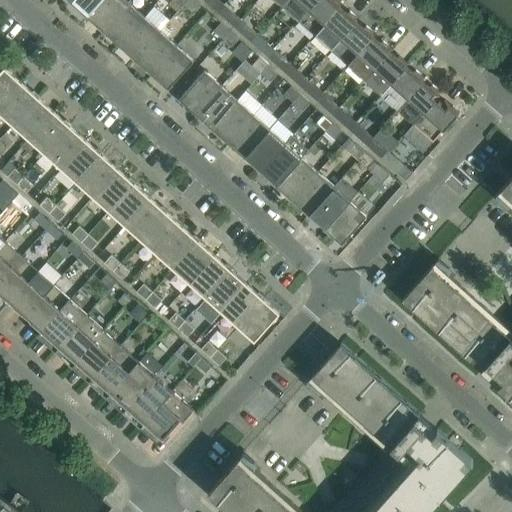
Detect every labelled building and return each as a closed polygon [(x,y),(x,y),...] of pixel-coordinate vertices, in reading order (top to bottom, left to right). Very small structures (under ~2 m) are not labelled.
[(87,15),(100,0),(71,0),(71,1),(87,15)] [(103,29),(129,1),(127,0),(100,0),(87,15),(103,29)] [(194,12),(200,4),(196,0),(187,0),(184,3),(194,12)] [(224,3),(220,0),(205,0),(217,11),(224,3)] [(299,19),(315,0),(286,0),(282,5),(299,19)] [(315,34),(341,5),(339,4),(341,2),(338,0),(315,0),(299,19),(315,34)] [(119,44),(145,15),(129,1),(103,29),(119,44)] [(241,18),(224,3),(217,11),(234,26),(241,18)] [(331,49),(357,20),(355,19),(357,16),(350,10),(348,12),(341,5),(315,34),(331,49)] [(135,58),(161,30),(145,15),(119,44),(135,58)] [(257,33),(241,18),(234,26),(250,40),(257,33)] [(348,64),(374,35),(372,33),(374,31),(366,24),(364,27),(357,20),(331,49),(348,64)] [(230,30),(221,22),(214,30),(223,38),(230,30)] [(152,73),(177,44),(161,30),(135,58),(152,73)] [(232,46),(239,38),(230,30),(223,38),(232,46)] [(274,47),(257,33),(250,40),(267,55),(274,47)] [(364,78),(390,49),(388,48),(390,46),(383,39),(381,41),(374,35),(348,64),(364,78)] [(194,59),(177,44),(152,73),(168,88),(194,59)] [(290,62),(274,47),(267,55),(283,70),(290,62)] [(381,93),(407,64),(405,63),(407,60),(399,54),(397,56),(390,49),(364,78),(381,93)] [(261,72),(268,64),(259,56),(252,64),(261,72)] [(307,77),(290,62),(283,70),(300,84),(307,77)] [(277,73),(268,64),(261,72),(270,80),(277,73)] [(397,108),(423,79),(421,77),(423,75),(416,68),(414,71),(407,64),(381,93),(397,108)] [(0,105),(22,81),(5,66),(0,71),(0,105)] [(196,113),(222,84),(205,69),(179,98),(196,113)] [(323,92),(307,77),(300,84),(317,99),(323,92)] [(414,122),(439,93),(438,92),(440,90),(432,83),(430,85),(423,79),(397,108),(414,122)] [(0,113),(12,124),(38,95),(22,81),(0,105),(0,113)] [(212,127),(238,98),(222,84),(196,113),(212,127)] [(300,93),(291,85),(284,93),(293,101),(300,93)] [(340,106),(323,92),(317,99),(333,114),(340,106)] [(303,109),(310,101),(300,93),(293,101),(303,109)] [(452,105),(439,93),(414,122),(433,140),(453,118),(454,119),(460,111),(453,104),(452,105)] [(28,138),(54,110),(38,95),(12,124),(28,138)] [(229,141),(254,113),(238,98),(212,127),(229,141)] [(356,121),(340,106),(333,114),(350,129),(356,121)] [(44,153),(70,124),(54,110),(28,138),(44,153)] [(245,156),(270,127),(254,113),(229,141),(245,156)] [(332,122),(324,114),(317,122),(325,130),(332,122)] [(373,136),(356,121),(350,129),(366,143),(373,136)] [(342,130),(332,122),(325,130),(335,138),(342,130)] [(60,167),(86,139),(70,124),(44,153),(60,167)] [(261,170),(286,141),(270,127),(245,156),(261,170)] [(277,185),(302,156),(309,149),(292,134),(286,141),(261,170),(277,185)] [(389,150),(373,136),(366,143),(382,158),(389,150)] [(77,182),(102,153),(86,139),(60,167),(77,182)] [(358,159),(365,151),(356,143),(349,151),(358,159)] [(413,171),(389,150),(382,158),(406,179),(413,171)] [(367,167),(374,159),(365,151),(358,159),(367,167)] [(93,196),(118,167),(102,153),(77,182),(93,196)] [(293,199),(318,170),(302,156),(277,185),(293,199)] [(383,181),(390,173),(381,165),(374,173),(383,181)] [(17,183),(25,174),(16,166),(8,175),(17,183)] [(109,210),(134,182),(118,167),(93,196),(109,210)] [(309,213),(335,185),(318,170),(293,199),(309,213)] [(34,183),(25,174),(17,183),(26,192),(34,183)] [(511,174),(498,191),(511,203),(511,174)] [(335,185),(309,213),(325,228),(351,199),(358,191),(342,177),(335,185)] [(125,225),(151,196),(134,182),(109,210),(125,225)] [(19,193),(7,183),(2,189),(13,200),(19,193)] [(13,200),(12,201),(28,215),(35,207),(19,193),(13,200)] [(47,196),(40,204),(49,212),(56,204),(47,196)] [(141,239),(167,211),(151,196),(125,225),(141,239)] [(368,214),(351,199),(325,228),(342,243),(368,214)] [(65,212),(56,204),(49,212),(59,220),(65,212)] [(157,254),(183,225),(167,211),(141,239),(157,254)] [(52,222),(40,212),(34,218),(46,228),(52,222)] [(63,232),(52,222),(46,228),(57,238),(63,232)] [(80,225),(73,233),(82,241),(89,233),(80,225)] [(173,268),(199,239),(183,225),(157,254),(173,268)] [(98,241),(89,233),(82,241),(91,249),(98,241)] [(189,282),(215,254),(199,239),(173,268),(189,282)] [(0,278),(22,255),(6,240),(0,246),(0,278)] [(84,251),(72,241),(67,247),(78,257),(84,251)] [(95,261),(84,251),(78,257),(90,267),(95,261)] [(112,254),(105,262),(114,269),(121,262),(112,254)] [(205,297),(231,268),(215,254),(189,282),(205,297)] [(0,288),(11,299),(38,269),(22,255),(0,278),(0,288)] [(511,395),(511,329),(435,261),(402,297),(481,368),(486,363),(503,378),(498,383),(511,395)] [(130,270),(121,262),(114,269),(123,278),(130,270)] [(222,311),(247,282),(231,268),(205,297),(222,311)] [(28,313),(54,284),(38,269),(11,299),(28,313)] [(238,325),(263,297),(247,282),(222,311),(238,325)] [(144,283),(137,290),(146,298),(153,291),(144,283)] [(44,328),(71,298),(54,284),(28,313),(43,327),(44,328)] [(162,299),(153,291),(146,298),(155,307),(162,299)] [(280,312),(263,297),(238,325),(255,341),(280,312)] [(55,349),(88,313),(71,298),(44,328),(43,327),(38,333),(55,349)] [(178,327),(185,319),(176,311),(169,319),(178,327)] [(72,364),(105,329),(88,313),(55,349),(72,364)] [(194,328),(185,319),(178,327),(187,335),(194,328)] [(89,379),(122,344),(105,329),(72,364),(89,379)] [(210,356),(217,348),(208,340),(202,348),(210,356)] [(427,511),(474,460),(458,446),(437,427),(432,433),(416,418),(420,412),(341,342),(337,346),(309,378),(405,464),(371,502),(381,511),(427,511)] [(106,395),(139,359),(122,344),(89,379),(106,395)] [(227,356),(217,348),(210,356),(220,364),(227,356)] [(196,352),(188,361),(194,366),(196,363),(202,357),(196,352)] [(202,357),(196,363),(206,372),(212,365),(202,357)] [(123,410),(156,374),(139,359),(106,395),(123,410)] [(140,425),(173,389),(156,374),(123,410),(140,425)] [(184,419),(194,408),(173,389),(140,425),(161,443),(170,433),(167,431),(180,416),(184,419)] [(381,511),(371,502),(361,511),(304,511),(240,454),(208,491),(231,511),(381,511)] [(23,511),(7,500),(0,510),(0,511),(23,511)]
